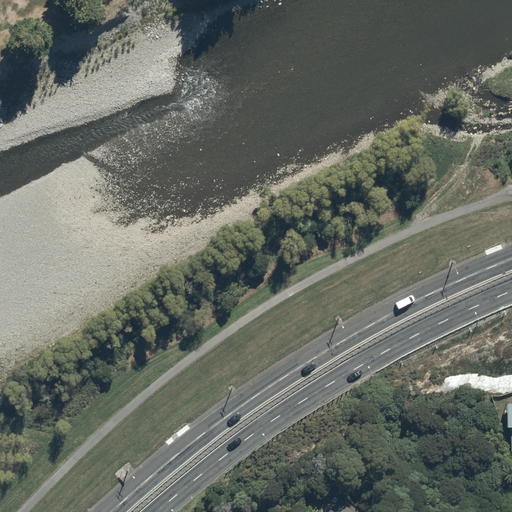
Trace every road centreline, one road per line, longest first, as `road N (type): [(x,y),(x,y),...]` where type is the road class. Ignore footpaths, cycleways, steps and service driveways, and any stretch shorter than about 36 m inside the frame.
road 1 (secondary): [(116,511),(256,398),(405,308),(511,262)]
road 2 (secondary): [(511,293),(296,408),(161,511)]
